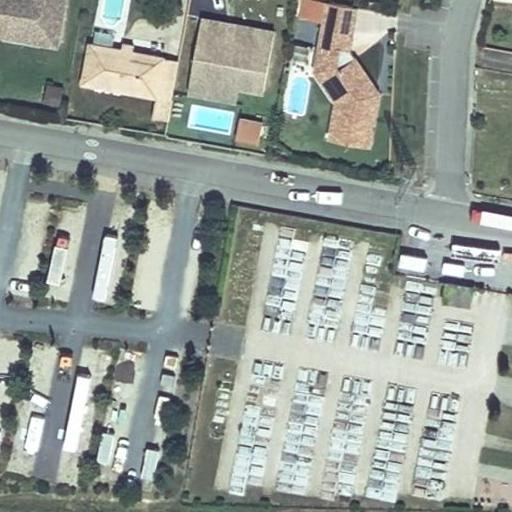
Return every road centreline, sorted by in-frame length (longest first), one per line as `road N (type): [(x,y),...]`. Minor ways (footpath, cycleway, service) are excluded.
road 1 (unclassified): [(448,215),(0,133)]
road 2 (residential): [(448,215),(458,0)]
